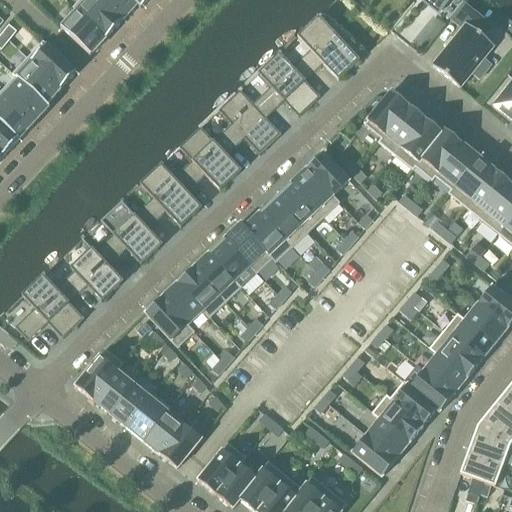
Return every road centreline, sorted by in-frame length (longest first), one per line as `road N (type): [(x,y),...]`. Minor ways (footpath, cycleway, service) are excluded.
road 1 (residential): [(511,153),(411,72),(379,70),(37,393)]
road 2 (residential): [(0,199),(185,0)]
road 3 (residential): [(184,511),(37,393)]
road 4 (residential): [(511,357),(460,419),(429,511)]
